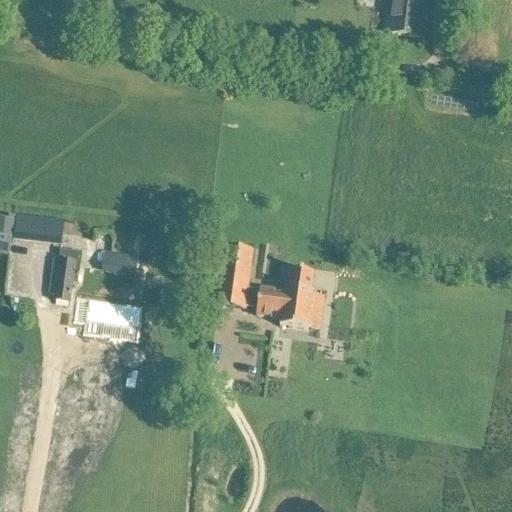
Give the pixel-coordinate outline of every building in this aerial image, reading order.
[(420,40),(424,0),(394,0),(393,10),(389,10),(387,27),(392,28),(390,37),(420,40)] [(13,224),(0,222),(0,259),(8,260),(13,224)] [(67,238),(68,229),(31,223),(28,241),(68,247),(69,238),(67,238)] [(136,261),(124,259),(126,245),(113,244),(111,257),(104,256),(104,262),(108,262),(107,274),(134,278),(136,261)] [(144,250),(141,265),(156,267),(158,252),(144,250)] [(225,253),(218,310),(243,313),(243,311),(246,292),(247,283),(251,256),(227,253),(225,253)] [(257,313),(256,320),(263,321),(264,316),(272,317),(272,321),(271,321),(271,322),(281,323),(280,329),(279,331),(308,334),(308,333),(308,330),(320,332),(324,301),(312,299),(312,298),(313,298),(313,297),(311,296),(313,277),(290,274),(287,293),(285,293),(284,294),(285,294),(284,297),(259,293),(259,294),(257,313)] [(54,305),(51,323),(75,326),(75,323),(85,324),(83,337),(110,340),(109,342),(110,343),(111,342),(119,343),(119,344),(120,344),(120,342),(137,344),(139,329),(140,329),(140,324),(139,324),(141,309),(78,301),(80,287),(57,283),(55,298),(54,305)]
